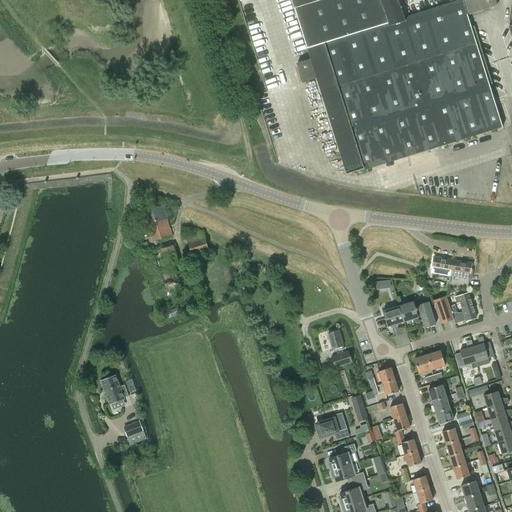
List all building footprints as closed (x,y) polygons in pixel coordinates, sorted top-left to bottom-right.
[(460,0),(405,17),(398,0),(290,0),(294,9),(310,60),(297,64),(302,83),(316,78),(345,171),(345,172),(345,174),(364,169),(364,170),(502,127),(467,15),(497,6),(495,0),(460,0)] [(152,242),(172,236),(163,206),(144,212),(152,242)] [(191,255),(208,250),(202,231),(185,236),(191,255)] [(167,272),(180,268),(173,245),(160,249),(167,272)] [(449,281),(453,261),(434,258),(431,271),(432,273),(446,275),(446,280),(449,281)] [(472,264),(453,261),(449,281),(449,284),(467,287),(469,279),(471,280),(473,271),(471,271),(472,264)] [(457,313),(451,315),(453,320),(454,324),(465,320),(465,321),(476,318),(467,293),(454,297),(457,304),(460,303),(462,311),(457,313)] [(446,297),(433,301),(441,324),(453,320),(451,315),(449,307),(446,297)] [(421,317),(418,305),(414,306),(413,302),(382,312),(387,327),(421,317)] [(428,302),(418,305),(421,317),(424,329),(435,326),(428,302)] [(454,305),(449,307),(451,315),(457,313),(454,305)] [(338,331),(328,334),(328,336),(333,353),(337,352),(338,355),(343,353),(342,350),(344,350),(338,331)] [(473,347),(471,348),(476,362),(477,367),(489,363),(488,358),(494,356),(489,342),(484,344),(482,336),(478,338),(478,345),(473,347)] [(466,349),(459,351),(461,356),(463,363),(464,366),(471,363),(472,369),(477,367),(476,362),(471,348),(473,347),(471,340),(466,342),(466,349)] [(440,351),(427,355),(432,370),(445,366),(440,351)] [(352,362),(348,352),(343,353),(338,355),(331,357),(335,368),(352,362)] [(419,374),(432,370),(427,355),(414,359),(419,374)] [(316,356),(311,358),(317,377),(323,375),(316,356)] [(461,356),(455,358),(457,365),(463,363),(461,356)] [(378,372),(382,384),(394,380),(390,368),(378,372)] [(116,375),(100,381),(101,381),(110,404),(109,405),(125,399),(124,399),(124,398),(129,396),(124,385),(119,387),(115,376),(116,375)] [(480,377),(473,379),(475,385),(482,383),(480,379),(480,377)] [(394,380),(382,384),(386,396),(398,392),(394,380)] [(365,393),(361,395),(362,399),(365,398),(374,395),(378,394),(376,385),(371,386),(372,390),(365,393)] [(432,401),(446,397),(442,385),(428,390),(432,401)] [(501,403),(502,405),(508,403),(507,399),(500,398),(498,392),(483,396),(487,408),(501,403)] [(359,396),(352,399),(359,422),(367,419),(359,396)] [(436,413),(449,408),(446,397),(432,401),(436,413)] [(390,407),(393,420),(406,416),(402,403),(390,407)] [(505,415),(506,417),(511,415),(511,410),(504,410),(502,405),(501,403),(487,408),(491,420),(505,415)] [(453,420),(449,408),(436,413),(439,425),(453,420)] [(477,423),(483,421),(485,421),(481,411),(480,412),(474,414),(477,423)] [(316,426),(315,426),(317,433),(318,432),(320,438),(334,433),(336,440),(349,436),(342,413),(333,416),(334,419),(316,424),(316,426)] [(460,422),(471,419),(469,414),(456,418),(458,423),(460,422)] [(509,427),(509,428),(511,427),(511,421),(507,421),(506,417),(505,415),(491,420),(494,431),(509,427)] [(406,416),(393,420),(397,431),(394,432),(396,437),(403,435),(401,431),(410,428),(406,416)] [(473,425),(471,419),(460,422),(462,429),(473,425)] [(139,422),(124,427),(130,444),(145,438),(139,422)] [(511,438),(511,433),(509,428),(509,427),(494,431),(498,443),(511,438)] [(442,432),(446,444),(458,440),(454,428),(442,432)] [(403,437),(396,439),(398,444),(401,443),(405,455),(417,451),(413,439),(405,442),(403,437)] [(511,438),(498,443),(502,454),(511,451),(511,438)] [(450,456),(462,452),(458,440),(446,444),(450,456)] [(330,471),(351,464),(359,462),(355,452),(356,451),(354,444),(341,448),(343,455),(329,459),(330,463),(328,464),(330,471)] [(417,451),(405,455),(409,468),(421,464),(417,451)] [(453,468),(466,464),(462,452),(450,456),(453,468)] [(355,475),(351,464),(330,471),(333,478),(335,478),(336,482),(350,477),(352,483),(365,479),(363,473),(355,475)] [(383,464),(375,467),(378,475),(379,475),(386,473),(383,464)] [(469,476),(466,464),(453,468),(457,480),(469,476)] [(406,469),(399,471),(401,477),(408,475),(406,469)] [(408,475),(401,477),(403,483),(410,481),(408,475)] [(413,480),(416,492),(429,488),(425,476),(413,480)] [(368,489),(365,479),(352,483),(354,490),(340,494),(341,498),(339,498),(341,506),(365,498),(362,491),(368,489)] [(475,481),(461,486),(465,498),(479,494),(475,481)] [(429,488),(416,492),(420,504),(418,505),(419,510),(426,508),(424,503),(433,500),(429,488)] [(479,494),(465,498),(469,511),(483,507),(479,494)] [(367,506),(365,498),(341,506),(343,511),(360,511),(361,511),(360,511),(375,511),(373,504),(367,506)]
